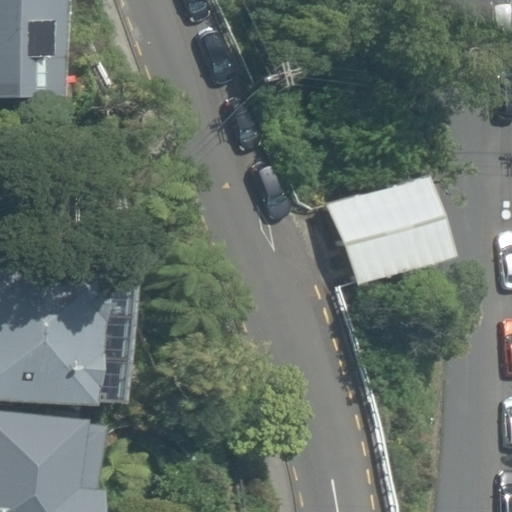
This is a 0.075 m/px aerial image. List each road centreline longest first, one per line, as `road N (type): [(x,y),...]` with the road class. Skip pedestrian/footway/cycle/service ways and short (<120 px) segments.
road 1 (tertiary): [(335,511),(299,378),(147,0)]
road 2 (residential): [(467,511),(475,426),(464,0)]
